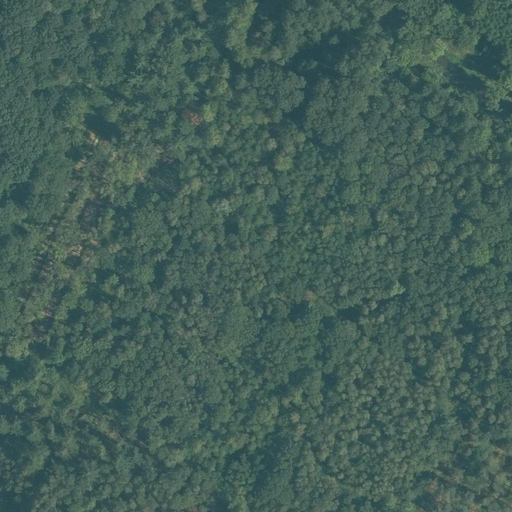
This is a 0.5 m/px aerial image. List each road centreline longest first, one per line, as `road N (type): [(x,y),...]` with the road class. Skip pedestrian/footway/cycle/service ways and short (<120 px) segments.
road 1 (track): [(0,292),(131,0)]
road 2 (track): [(399,0),(511,93)]
